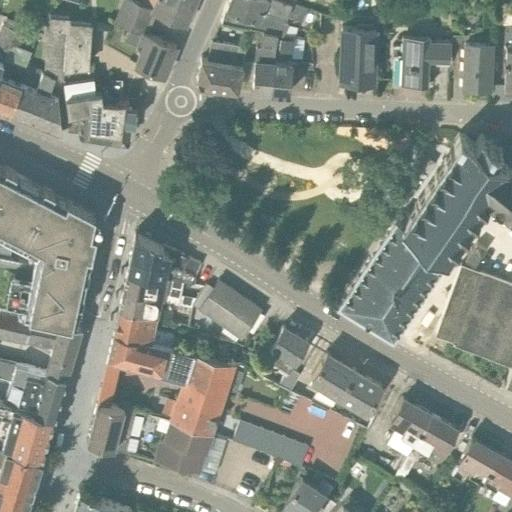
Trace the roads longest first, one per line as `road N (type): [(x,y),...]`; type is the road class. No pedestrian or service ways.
road 1 (secondary): [(511,422),(132,194)]
road 2 (unclassified): [(511,118),(169,102)]
road 3 (residential): [(227,511),(86,459)]
road 4 (secondary): [(132,194),(0,131)]
